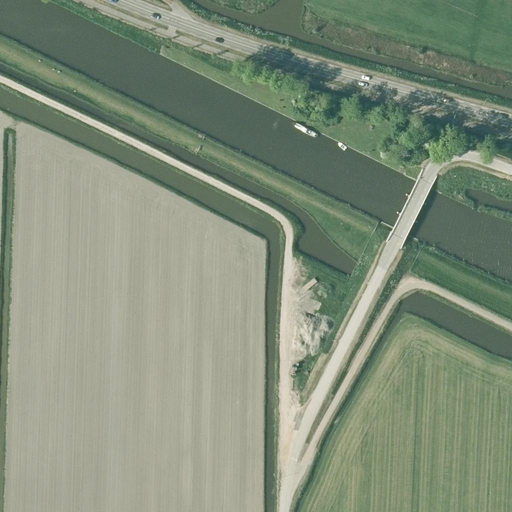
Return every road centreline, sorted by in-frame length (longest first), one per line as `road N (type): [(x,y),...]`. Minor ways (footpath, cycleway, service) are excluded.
road 1 (track): [(0,79),(284,221),(287,462)]
road 2 (unclassified): [(285,497),(302,420),(433,165),(463,155),(511,170)]
road 3 (primary): [(511,122),(304,65),(123,0)]
road 4 (unclassified): [(285,497),(405,287),(424,284),(511,326)]
